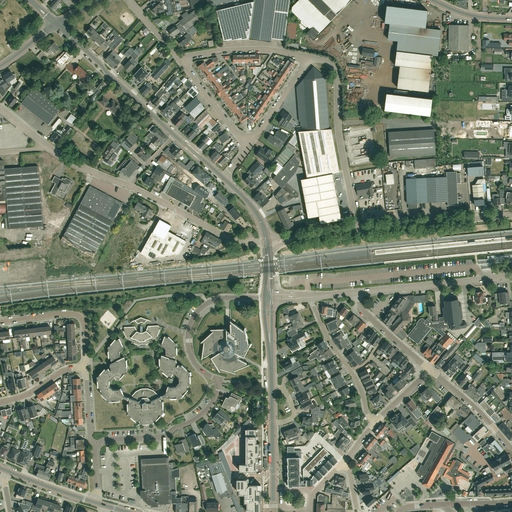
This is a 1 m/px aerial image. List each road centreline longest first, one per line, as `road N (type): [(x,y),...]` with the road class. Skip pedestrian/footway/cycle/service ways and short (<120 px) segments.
road 1 (residential): [(95,445),(164,437),(201,414),(219,379),(189,353),(196,312),(227,297),(268,297)]
road 2 (unclassified): [(356,230),(336,72),(305,57)]
road 3 (tertiary): [(173,134),(55,23)]
road 4 (unclassified): [(356,230),(511,215)]
road 5 (residential): [(357,292),(511,277)]
road 6 (unclassified): [(127,186),(232,239),(267,243)]
road 7 (unclassified): [(0,108),(59,155),(127,186)]
road 8 (residential): [(375,423),(310,296)]
road 9 (residential): [(182,61),(223,50),(305,57)]
